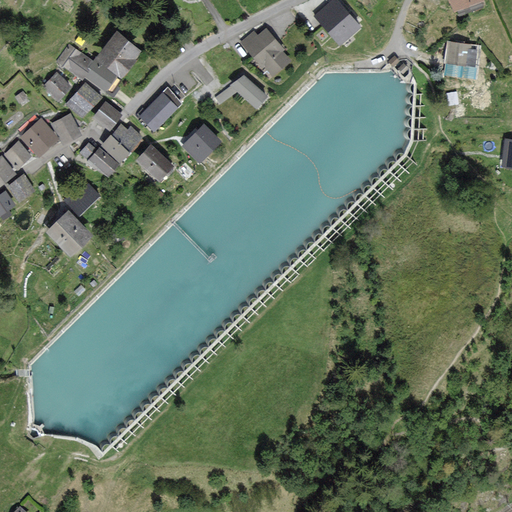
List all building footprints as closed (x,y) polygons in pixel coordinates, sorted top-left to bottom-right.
[(360,26),(335,0),(333,0),(316,16),(341,43),(360,26)] [(453,0),(457,9),(481,0),(453,0)] [(242,43),(265,70),(270,66),(276,73),(289,62),(281,52),(284,50),(267,30),(258,37),(254,33),(242,43)] [(140,50),(118,34),(99,60),(121,76),(140,50)] [(477,46),(449,42),(446,61),(475,65),(477,46)] [(59,61),(84,79),(86,75),(106,90),(114,78),(94,63),(70,45),(59,61)] [(398,60),(395,57),(390,62),(393,65),(398,60)] [(407,68),(404,64),(399,69),(402,72),(407,68)] [(71,88),(57,74),(44,87),(58,101),(71,88)] [(244,77),(233,85),(257,107),(267,97),(244,77)] [(231,83),(215,94),(220,101),(236,90),(231,83)] [(86,85),(70,103),(84,116),(101,97),(86,85)] [(23,92),(16,97),(20,102),(27,97),(23,92)] [(157,101),(142,116),(155,129),(177,107),(163,94),(157,101)] [(106,103),(96,116),(110,127),(120,115),(106,103)] [(71,115),(54,124),(64,143),(81,134),(71,115)] [(42,121),(23,137),(38,154),(57,138),(42,121)] [(121,126),(103,147),(108,150),(121,161),(142,137),(132,129),(128,132),(125,130),(121,126)] [(206,127),(185,146),(199,161),(220,143),(206,127)] [(502,166),(511,167),(511,140),(505,139),(502,166)] [(19,143),(5,154),(17,167),(31,156),(19,143)] [(90,144),(82,152),(87,158),(95,149),(90,144)] [(173,165),(152,146),(140,160),(160,179),(173,165)] [(119,164),(100,149),(91,160),(109,175),(119,164)] [(3,157),(0,159),(0,184),(15,173),(3,157)] [(10,187),(19,200),(34,190),(25,177),(10,187)] [(85,183),(67,201),(80,214),(98,196),(85,183)] [(0,195),(0,214),(14,206),(6,192),(0,195)] [(69,213),(50,232),(72,255),(92,237),(69,213)]
